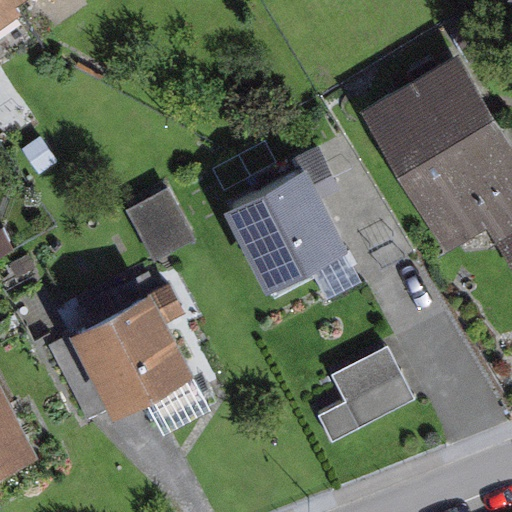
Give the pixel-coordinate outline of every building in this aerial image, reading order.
[(0,0),(0,17),(24,0),(0,0)] [(511,142),(440,30),(347,90),(443,239),(482,214),(511,260),(511,142)] [(356,238),(316,156),(233,197),(274,279),(356,238)] [(154,244),(176,234),(156,191),(134,201),(154,244)] [(159,281),(78,322),(120,404),(201,363),(159,281)] [(398,340),(341,369),(355,396),(329,410),(343,438),(426,395),(398,340)] [(0,466),(46,445),(6,360),(0,362),(0,466)]
